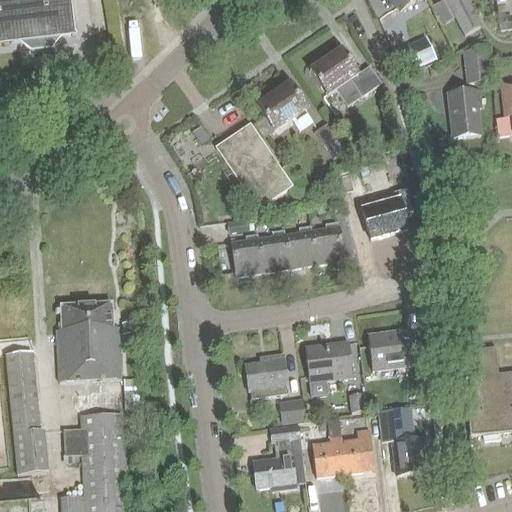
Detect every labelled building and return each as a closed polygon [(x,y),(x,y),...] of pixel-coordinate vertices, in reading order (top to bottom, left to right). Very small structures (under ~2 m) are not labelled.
[(0,0),(0,44),(22,42),(22,44),(30,50),(36,43),(44,42),(51,47),(57,40),(57,38),(71,36),(71,38),(75,38),(75,35),(74,36),(69,0),(0,0)] [(390,0),(400,14),(421,0),(420,0),(390,0)] [(449,0),(445,2),(464,39),(480,30),(464,0),(449,0)] [(511,32),(511,22),(511,18),(498,19),(500,34),(511,32)] [(462,55),(467,88),(491,85),(487,52),(488,52),(487,46),(473,48),(474,54),(462,55)] [(408,48),(395,55),(405,76),(435,63),(428,49),(412,57),(408,48)] [(326,99),(335,93),(347,110),(380,87),(369,70),(357,78),(340,53),(309,74),(326,99)] [(511,86),(500,88),(504,121),(511,120),(511,127),(511,86)] [(263,119),(256,124),(267,139),(306,113),(289,88),(256,110),(263,119)] [(476,113),(480,112),(479,96),(448,98),(452,142),(478,140),(476,113)] [(267,139),(256,124),(215,151),(257,213),(291,190),(260,144),(267,139)] [(315,135),(333,161),(346,153),(328,126),(315,135)] [(338,175),(346,202),(363,197),(355,170),(338,175)] [(363,215),(371,243),(406,233),(398,205),(363,215)] [(249,234),(248,223),(227,226),(228,237),(249,234)] [(316,269),(343,265),(338,231),(337,231),(337,226),(324,228),(325,233),(311,235),(316,269)] [(299,237),(284,239),(289,273),(316,269),(311,235),(310,230),(298,231),(299,237)] [(272,241),(258,243),(263,277),(289,273),(284,239),(283,234),(271,235),(272,241)] [(263,277),(258,243),(257,238),(245,239),(246,245),(231,247),(236,281),(263,277)] [(56,334),(58,386),(120,383),(118,331),(112,331),(111,307),(60,309),(61,334),(56,334)] [(121,326),(122,338),(132,338),(132,325),(121,326)] [(367,340),(372,374),(415,369),(411,334),(367,340)] [(304,352),(309,387),(353,381),(348,346),(304,352)] [(511,375),(498,377),(495,351),(462,354),(470,439),(483,438),(483,444),(500,443),(499,437),(511,435),(511,375)] [(12,437),(38,434),(31,355),(5,357),(12,437)] [(244,369),(248,395),(249,395),(251,403),(287,398),(286,390),(287,390),(283,359),(266,361),(267,365),(244,369)] [(414,373),(417,395),(429,393),(426,371),(414,373)] [(137,414),(138,414),(137,383),(123,383),(125,424),(137,423),(137,414)] [(365,414),(363,397),(348,399),(350,416),(365,414)] [(302,403),(277,406),(281,429),(305,425),(302,403)] [(378,415),(381,442),(393,441),(389,414),(378,415)] [(125,511),(120,418),(80,420),(81,433),(63,434),(65,459),(82,458),(85,511),(125,511)] [(345,478),(341,449),(338,422),(326,424),(329,447),(311,449),(316,482),(345,478)] [(392,446),(397,479),(427,476),(423,442),(412,443),(410,427),(394,429),(396,445),(392,446)] [(274,446),(276,463),(252,466),(256,493),(278,490),(279,494),(295,492),(291,461),(290,461),(288,444),(300,442),(298,429),(269,433),(271,446),(274,446)] [(358,447),(341,449),(345,478),(374,474),(368,433),(356,435),(358,447)]
